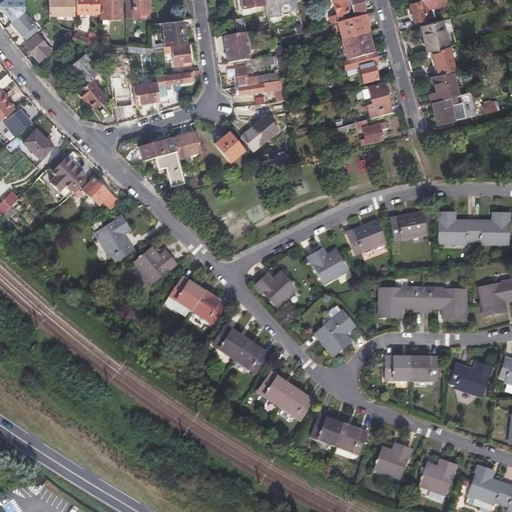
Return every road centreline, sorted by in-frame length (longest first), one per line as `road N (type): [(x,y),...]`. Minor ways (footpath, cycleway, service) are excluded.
road 1 (residential): [(217,275),(367,204),(413,191),(511,189)]
road 2 (residential): [(84,144),(207,105),(197,0)]
road 3 (residential): [(333,387),(380,339),(511,330)]
road 4 (residential): [(333,387),(366,407),(511,458)]
road 5 (unclassified): [(217,275),(84,144)]
road 6 (primary): [(137,511),(0,424)]
road 7 (residential): [(217,275),(333,387)]
road 8 (residential): [(380,0),(416,132)]
road 9 (unclassified): [(84,144),(0,49)]
